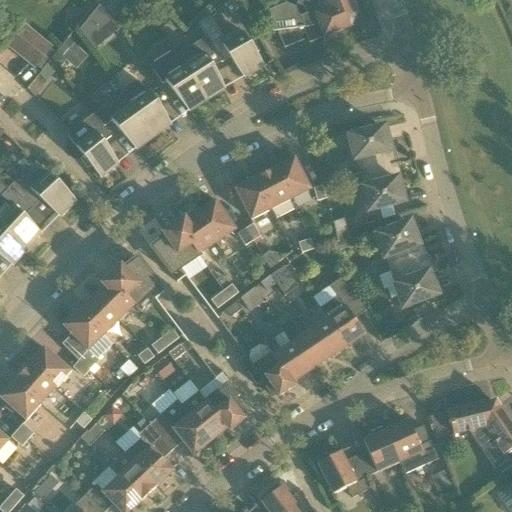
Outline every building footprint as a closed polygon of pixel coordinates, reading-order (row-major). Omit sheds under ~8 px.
[(133,0),(101,0),(99,2),(112,18),(133,0)] [(269,12),(284,49),(304,41),(301,35),(305,34),(309,44),(350,27),(349,23),(352,15),(356,14),(350,0),(319,0),(316,1),(313,8),(315,11),(300,17),(296,9),(286,5),(269,12)] [(76,27),(94,49),(120,29),(102,6),(76,27)] [(209,14),(197,25),(202,34),(216,26),(209,14)] [(50,48),(25,28),(9,47),(41,73),(43,70),(52,59),(56,55),(49,50),(50,48)] [(222,38),(209,46),(220,63),(220,64),(229,59),(241,75),(244,78),(251,74),(263,68),(258,59),(255,54),(259,52),(252,42),(249,43),(244,34),(241,36),(238,29),(222,38)] [(220,63),(204,37),(175,55),(205,101),(223,90),(211,68),(220,63)] [(55,53),(76,71),(88,57),(67,39),(55,53)] [(160,64),(152,69),(161,84),(165,82),(189,112),(199,105),(205,101),(175,55),(173,51),(158,61),(160,64)] [(52,59),(43,70),(50,76),(58,66),(52,59)] [(122,94),(120,95),(152,138),(169,126),(149,93),(147,95),(138,82),(134,82),(120,91),(122,94)] [(152,138),(120,95),(108,103),(93,115),(103,128),(110,122),(136,150),(152,138)] [(111,138),(103,128),(93,115),(69,134),(68,139),(82,157),(80,159),(87,170),(91,167),(100,179),(117,165),(103,144),(111,138)] [(398,164),(397,164),(393,155),(388,146),(386,147),(382,131),(384,131),(383,129),(350,138),(359,175),(398,165),(398,164)] [(281,163),(273,167),(290,201),(310,191),(294,160),(282,166),(281,163)] [(41,201),(59,217),(75,202),(65,191),(68,188),(58,179),(56,182),(49,174),(42,168),(41,170),(35,164),(11,188),(32,210),(41,201)] [(398,165),(359,175),(368,211),(379,208),(391,205),(402,202),(402,201),(400,201),(396,186),(398,186),(398,176),(397,165),(398,165)] [(330,166),(318,169),(321,181),(334,178),(330,166)] [(273,167),(253,177),(271,211),(290,201),(273,167)] [(235,190),(251,222),(271,211),(253,177),(245,181),(247,184),(235,190)] [(32,210),(11,188),(0,199),(0,227),(26,251),(40,236),(23,218),(32,210)] [(317,203),(326,200),(322,188),(313,190),(317,203)] [(207,208),(196,216),(216,244),(234,231),(213,200),(205,205),(207,208)] [(391,205),(379,208),(382,220),(394,217),(391,205)] [(216,244),(196,216),(186,222),(184,219),(179,223),(201,255),(216,244)] [(344,220),(332,223),(336,235),(347,232),(344,220)] [(185,266),(201,255),(179,223),(163,233),(165,237),(150,248),(171,276),(185,266)] [(245,230),(252,242),(260,237),(253,225),(245,230)] [(387,232),(376,236),(377,237),(390,272),(427,258),(426,258),(421,249),(415,241),(414,242),(408,227),(410,226),(409,225),(387,232)] [(0,257),(12,266),(26,251),(0,227),(0,257)] [(245,247),(252,242),(245,230),(237,235),(245,247)] [(338,243),(334,244),(337,252),(348,248),(352,247),(351,243),(347,232),(336,235),(338,243)] [(299,245),(302,254),(313,250),(310,241),(299,245)] [(120,266),(119,268),(104,282),(131,311),(135,307),(146,297),(158,285),(137,258),(123,269),(120,266)] [(428,280),(430,279),(429,269),(427,259),(428,259),(427,258),(390,272),(399,297),(403,308),(436,296),(435,294),(434,295),(428,280)] [(277,285),(284,296),(297,288),(285,267),(271,276),(277,285)] [(266,292),(277,285),(271,276),(260,283),(266,292)] [(339,303),(355,292),(347,276),(329,287),(336,298),(339,303)] [(104,288),(92,299),(116,325),(131,311),(104,282),(101,285),(104,288)] [(231,286),(223,292),(229,301),(238,294),(231,286)] [(223,292),(211,302),(217,310),(217,309),(229,301),(223,292)] [(249,317),(264,307),(254,292),(239,302),(249,317)] [(326,321),(345,349),(363,336),(345,309),(344,309),(339,303),(336,298),(319,310),(326,321)] [(83,302),(75,310),(101,338),(116,325),(92,299),(86,305),(83,302)] [(230,319),(242,310),(236,303),(225,312),(230,319)] [(64,344),(62,346),(78,362),(90,371),(95,365),(110,348),(101,338),(75,310),(70,315),(73,318),(63,327),(72,336),(64,344)] [(327,361),(345,349),(326,321),(308,333),(327,361)] [(384,324),(378,327),(383,338),(394,333),(392,327),(384,324)] [(163,338),(169,347),(178,339),(172,331),(163,338)] [(290,345),(309,372),(327,361),(308,333),(290,345)] [(165,349),(169,347),(163,338),(151,347),(157,355),(165,349)] [(272,338),(264,343),(272,356),(282,370),(291,384),(309,372),(300,359),(290,345),(281,351),(272,338)] [(173,362),(185,354),(179,346),(168,355),(173,362)] [(26,363),(55,389),(69,372),(44,349),(35,359),(32,357),(26,363)] [(144,366),(153,358),(147,350),(137,357),(144,366)] [(249,371),(247,373),(256,386),(262,383),(272,398),(276,395),(278,398),(282,396),(288,391),(293,388),(291,384),(282,370),(272,356),(255,367),(249,371)] [(152,368),(162,381),(173,373),(164,360),(152,368)] [(78,363),(73,368),(83,378),(89,372),(90,371),(78,362),(78,363)] [(137,371),(129,362),(121,369),(129,378),(137,371)] [(26,363),(12,380),(41,405),(55,389),(26,363)] [(95,365),(90,371),(93,374),(94,375),(99,369),(95,365)] [(222,375),(198,393),(205,403),(206,402),(227,429),(229,433),(244,421),(241,418),(246,415),(234,401),(239,397),(229,384),(222,375)] [(142,376),(139,380),(141,385),(147,386),(150,381),(148,376),(142,376)] [(41,405),(12,380),(6,387),(9,389),(0,398),(26,423),(41,405)] [(227,429),(205,403),(198,393),(182,405),(210,443),(227,429)] [(479,405),(447,413),(453,436),(469,432),(482,452),(495,443),(511,468),(511,425),(511,423),(500,408),(496,401),(488,403),(479,405)] [(149,426),(172,452),(182,443),(193,456),(210,443),(182,405),(181,406),(177,402),(149,426)] [(83,430),(91,421),(83,414),(75,423),(83,430)] [(149,426),(143,419),(136,425),(142,432),(149,426)] [(438,461),(433,449),(423,427),(412,432),(408,422),(400,426),(398,421),(383,428),(399,464),(404,475),(438,461)] [(23,425),(17,432),(27,442),(34,435),(23,425)] [(126,454),(157,488),(173,473),(162,461),(172,452),(149,426),(142,432),(138,436),(141,440),(126,454)] [(367,452),(356,457),(366,478),(399,464),(383,428),(369,434),(371,439),(363,442),(367,452)] [(17,432),(11,439),(21,449),(27,442),(17,432)] [(89,447),(95,440),(87,433),(81,440),(89,447)] [(371,489),(366,478),(356,457),(345,463),(340,453),(330,458),(328,454),(311,463),(320,481),(324,478),(333,496),(347,489),(352,499),(371,489)] [(157,488),(126,454),(109,469),(118,479),(118,478),(141,503),(157,488)] [(108,469),(91,484),(94,488),(85,496),(100,511),(106,511),(113,505),(119,511),(130,511),(141,503),(118,478),(118,479),(109,469),(108,469)] [(438,493),(451,487),(445,472),(431,478),(438,493)] [(51,476),(43,484),(51,492),(59,484),(51,476)] [(299,511),(290,500),(294,497),(282,481),(267,493),(270,497),(261,503),(267,511),(299,511)] [(511,511),(511,485),(508,488),(497,497),(506,511),(511,511)] [(7,500),(15,507),(24,497),(15,490),(7,500)] [(80,511),(100,511),(85,496),(75,507),(80,511)] [(34,499),(27,507),(32,511),(40,511),(44,508),(34,499)] [(7,500),(6,501),(0,507),(0,510),(1,511),(10,511),(15,507),(7,500)]
